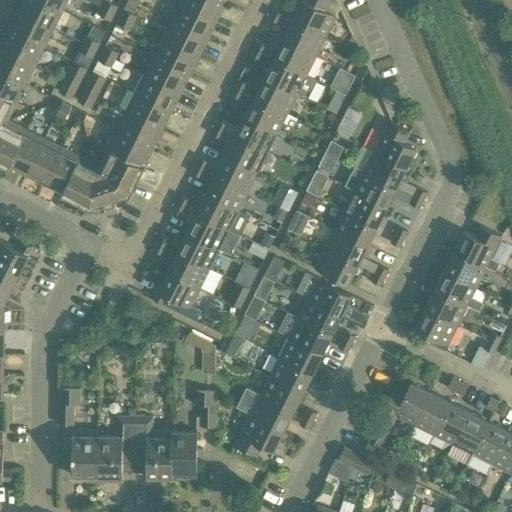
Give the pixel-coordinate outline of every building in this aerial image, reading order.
[(42,0),(21,0),(17,10),(53,28),(62,10),(42,0)] [(42,0),(62,10),(67,0),(42,0)] [(103,0),(101,6),(115,13),(119,6),(107,0),(103,0)] [(208,37),(218,19),(181,0),(172,19),(208,37)] [(218,19),(226,0),(181,0),(218,19)] [(302,0),(293,19),(326,36),(336,15),(325,9),(329,0),(302,0)] [(97,14),(111,21),(115,13),(101,6),(97,14)] [(120,16),(134,23),(137,15),(123,8),(120,16)] [(282,14),(273,9),(269,18),(278,22),(282,14)] [(44,46),(53,28),(17,10),(8,28),(44,46)] [(116,23),(130,30),(134,23),(120,16),(116,23)] [(172,19),(164,35),(200,53),(208,37),(172,19)] [(293,19),(283,39),(316,55),(326,36),(293,19)] [(0,46),(35,64),(44,46),(8,28),(0,43),(0,46)] [(86,35),(83,43),(96,50),(100,42),(86,35)] [(164,35),(154,55),(190,73),(200,53),(164,35)] [(283,39),(274,58),(306,74),(316,55),(283,39)] [(258,40),(254,48),(263,53),(267,45),(258,40)] [(96,50),(83,43),(79,50),(93,57),(96,50)] [(119,52),(105,45),(102,52),(115,59),(119,52)] [(0,46),(0,69),(26,83),(35,64),(0,46)] [(263,53),(254,48),(250,56),(259,60),(263,53)] [(115,59),(102,52),(98,60),(112,67),(115,59)] [(181,92),(190,73),(154,55),(145,74),(181,92)] [(317,80),(306,74),(274,58),(264,77),(297,93),(308,99),(317,80)] [(73,61),(65,76),(80,83),(87,68),(73,61)] [(0,93),(17,101),(26,83),(0,69),(0,93)] [(85,86),(99,93),(106,77),(92,70),(85,86)] [(46,82),(55,86),(59,78),(50,74),(46,82)] [(172,110),(181,92),(145,74),(135,92),(172,110)] [(80,83),(65,76),(58,91),(72,98),(80,83)] [(254,97),(287,113),(297,93),(264,77),(254,97)] [(239,79),(235,86),(244,91),(248,83),(239,79)] [(91,107),(99,93),(85,86),(77,100),(91,107)] [(244,91),(235,86),(231,95),(240,99),(244,91)] [(135,92),(126,111),(162,129),(172,110),(135,92)] [(0,122),(7,120),(17,101),(0,93),(0,122)] [(254,97),(245,116),(277,132),(285,136),(287,132),(279,129),(287,113),(254,97)] [(63,101),(62,102),(55,115),(64,119),(71,106),(71,105),(63,101)] [(363,112),(349,105),(336,132),(347,138),(350,133),(352,134),(363,112)] [(153,147),(162,129),(126,111),(117,129),(153,147)] [(245,116),(235,135),(268,151),(277,132),(245,116)] [(220,117),(215,125),(224,130),(228,122),(220,117)] [(26,129),(7,120),(0,122),(0,161),(8,166),(26,129)] [(410,130),(389,120),(373,151),(406,167),(416,147),(405,141),(410,130)] [(224,130),(215,125),(211,133),(220,138),(224,130)] [(8,166),(26,175),(44,139),(26,129),(8,166)] [(117,129),(108,146),(145,165),(153,147),(117,129)] [(235,135),(225,154),(258,171),(268,151),(235,135)] [(26,175),(44,184),(62,147),(44,139),(26,175)] [(129,196),(145,165),(108,146),(98,166),(108,193),(117,190),(129,196)] [(79,156),(62,147),(44,184),(61,192),(79,156)] [(373,151),(363,170),(396,186),(406,167),(373,151)] [(225,154),(216,174),(248,190),(258,171),(225,154)] [(98,166),(79,156),(61,192),(92,208),(98,197),(108,193),(98,166)] [(200,156),(196,164),(205,169),(209,161),(200,156)] [(205,169),(196,164),(192,172),(201,177),(205,169)] [(354,189),(387,206),(396,186),(363,170),(353,165),(344,184),(354,189)] [(327,176),(316,171),(311,181),(321,187),(327,176)] [(238,210),(248,190),(216,174),(206,193),(238,210)] [(418,187),(414,195),(423,200),(427,192),(418,187)] [(354,189),(344,209),(377,225),(387,206),(354,189)] [(318,196),(307,190),(301,202),(308,205),(315,200),(318,196)] [(206,193),(196,213),(229,229),(238,210),(206,193)] [(181,195),(177,203),(186,207),(190,199),(181,195)] [(423,200),(414,195),(410,203),(419,208),(423,200)] [(186,207),(177,203),(173,211),(182,216),(186,207)] [(273,217),(282,221),(288,210),(278,206),(273,217)] [(344,209),(334,228),(367,244),(377,225),(344,209)] [(196,213),(187,232),(219,248),(229,229),(196,213)] [(292,219),(288,229),(300,235),(305,225),(292,219)] [(499,262),(491,258),(502,236),(481,225),(475,235),(464,230),(454,250),(487,266),(495,270),(499,262)] [(399,226),(395,234),(404,238),(408,230),(399,226)] [(334,228),(325,247),(358,264),(367,244),(334,228)] [(187,232),(177,251),(209,268),(219,248),(187,232)] [(265,232),(259,243),(268,248),(269,248),(275,237),(265,232)] [(161,234),(157,242),(166,246),(170,238),(161,234)] [(404,238),(395,234),(391,242),(400,246),(404,238)] [(263,257),(268,248),(259,243),(252,239),(247,250),(263,257)] [(0,265),(18,274),(32,246),(23,242),(19,250),(0,240),(0,265)] [(166,246),(157,242),(153,250),(162,254),(166,246)] [(315,268),(348,284),(358,264),(325,247),(315,268)] [(444,269),(477,286),(487,266),(454,250),(444,269)] [(177,251),(167,271),(200,287),(200,286),(213,293),(222,274),(209,268),(177,251)] [(285,261),(275,256),(265,276),(273,281),(275,281),(285,261)] [(0,289),(8,294),(18,274),(0,265),(0,289)] [(380,265),(375,273),(384,277),(388,269),(380,265)] [(471,297),(477,286),(444,269),(435,289),(478,310),(479,311),(483,302),(471,297)] [(167,271),(153,299),(196,321),(202,309),(191,304),(200,287),(167,271)] [(384,277),(375,273),(372,281),(380,285),(384,277)] [(265,276),(255,295),(264,300),(273,281),(265,276)] [(371,304),(318,278),(308,298),(341,314),(347,303),(367,312),(371,304)] [(239,307),(249,288),(237,281),(227,301),(239,307)] [(0,309),(5,309),(5,301),(8,294),(0,289),(0,309)] [(425,308),(457,324),(462,314),(473,319),(478,310),(435,289),(425,308)] [(308,298),(298,317),(332,334),(341,314),(308,298)] [(245,315),(256,320),(261,310),(250,304),(245,315)] [(457,324),(425,308),(415,328),(423,332),(420,338),(436,346),(439,340),(447,344),(457,324)] [(289,336),(322,353),(332,334),(298,317),(289,336)] [(347,331),(342,339),(351,343),(355,335),(347,331)] [(492,332),(488,340),(497,344),(501,336),(492,332)] [(289,336),(279,356),(312,372),(322,353),(289,336)] [(351,343),(342,339),(338,347),(347,351),(351,343)] [(497,344),(488,340),(484,348),(493,352),(497,344)] [(203,352),(202,372),(215,372),(216,352),(203,352)] [(279,356),(269,375),(303,391),(312,372),(279,356)] [(327,369),(323,377),(332,382),(336,374),(327,369)] [(269,375),(260,394),(293,411),(303,391),(269,375)] [(332,382),(323,377),(319,385),(328,390),(332,382)] [(455,390),(460,382),(452,378),(447,386),(455,390)] [(381,447),(397,416),(414,424),(431,391),(411,381),(405,393),(394,387),(367,440),(381,447)] [(468,386),(460,382),(455,390),(463,395),(468,386)] [(80,388),(76,388),(60,387),(59,424),(73,424),(73,402),(80,402),(80,388)] [(194,404),(200,404),(200,426),(216,427),(217,390),(194,390),(194,404)] [(450,401),(431,391),(414,424),(433,434),(450,401)] [(250,414),(283,430),(293,411),(260,394),(250,414)] [(494,410),(498,401),(490,397),(486,406),(494,410)] [(433,434),(453,444),(469,411),(450,401),(433,434)] [(506,405),(498,401),(494,410),(502,414),(506,405)] [(308,408),(304,416),(313,421),(317,412),(308,408)] [(489,421),(469,411),(453,444),(472,453),(489,421)] [(283,430),(250,414),(235,444),(257,455),(262,445),(273,450),(283,430)] [(97,429),(97,481),(122,481),(123,453),(135,453),(135,416),(117,416),(117,436),(98,435),(98,429),(97,429)] [(152,417),(135,416),(135,453),(147,453),(146,476),(172,477),(172,430),(151,430),(152,417)] [(313,421),(304,416),(300,424),(309,428),(313,421)] [(472,453),(491,463),(508,430),(489,421),(472,453)] [(0,428),(0,479),(11,479),(11,469),(3,469),(3,429),(0,428)] [(97,481),(97,429),(73,429),(72,475),(96,475),(96,481),(97,481)] [(172,430),(172,477),(197,477),(198,431),(172,430)] [(491,463),(510,472),(511,469),(511,432),(508,430),(491,463)] [(359,470),(366,457),(344,446),(338,459),(359,470)] [(374,461),(366,457),(359,470),(368,474),(374,461)] [(393,487),(400,474),(391,469),(384,483),(393,487)] [(408,478),(400,474),(393,487),(401,492),(408,478)]
